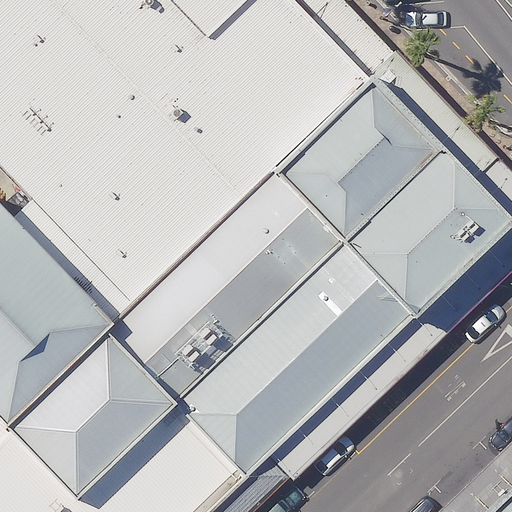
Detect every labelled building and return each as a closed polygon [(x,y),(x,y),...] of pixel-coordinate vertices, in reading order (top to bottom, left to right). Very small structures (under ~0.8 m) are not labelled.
[(215,0),(170,0),(0,159),(0,250),(75,330),(315,106),(215,0)] [(2,0),(0,2),(0,159),(170,0),(2,0)] [(42,511),(391,186),(315,106),(75,330),(0,400),(0,511),(42,511)] [(42,511),(186,511),(458,258),(391,186),(42,511)] [(0,400),(75,330),(0,250),(0,400)]
